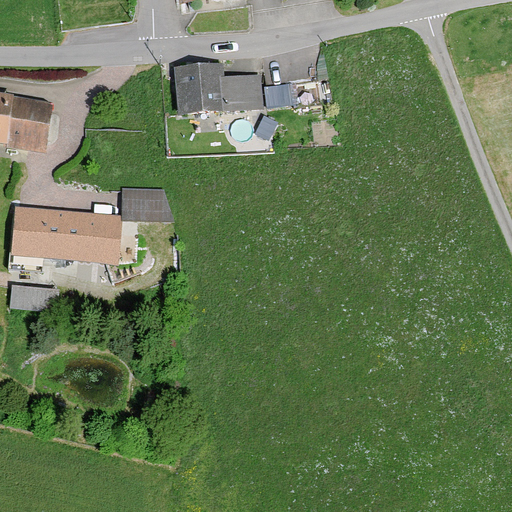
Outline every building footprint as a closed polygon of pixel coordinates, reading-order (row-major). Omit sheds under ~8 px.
[(172,0),(174,9),(239,0),(172,0)] [(219,69),(170,73),(174,117),(258,111),(255,79),(220,82),(219,69)] [(291,86),(263,90),(262,107),(290,108),(291,86)] [(0,145),(5,147),(4,152),(42,157),(49,105),(10,100),(10,97),(0,95),(0,145)] [(117,223),(169,226),(161,193),(117,190),(115,220),(118,221),(117,223)] [(117,223),(118,221),(115,220),(14,213),(12,238),(2,237),(0,257),(114,265),(117,223)] [(55,294),(9,290),(7,312),(53,316),(55,294)]
